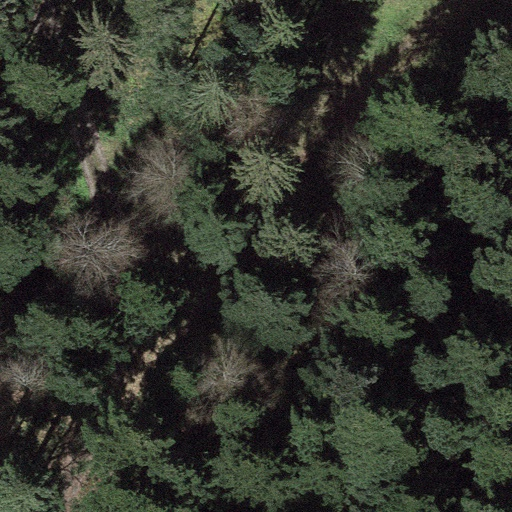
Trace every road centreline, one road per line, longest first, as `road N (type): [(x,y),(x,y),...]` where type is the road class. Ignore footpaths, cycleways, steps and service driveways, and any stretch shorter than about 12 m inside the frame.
road 1 (track): [(57,511),(97,433),(224,250),(445,0)]
road 2 (track): [(16,0),(91,169),(97,433)]
